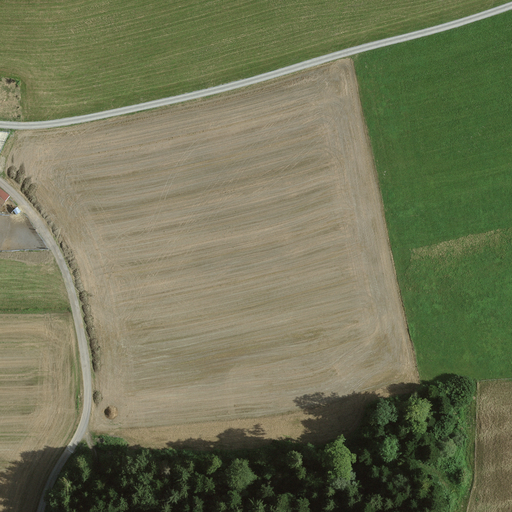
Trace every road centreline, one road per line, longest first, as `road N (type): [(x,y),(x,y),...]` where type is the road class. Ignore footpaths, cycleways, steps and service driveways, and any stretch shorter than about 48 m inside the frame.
road 1 (track): [(511,3),(170,101),(0,128)]
road 2 (track): [(0,181),(55,249),(76,305),(88,383),(83,434)]
